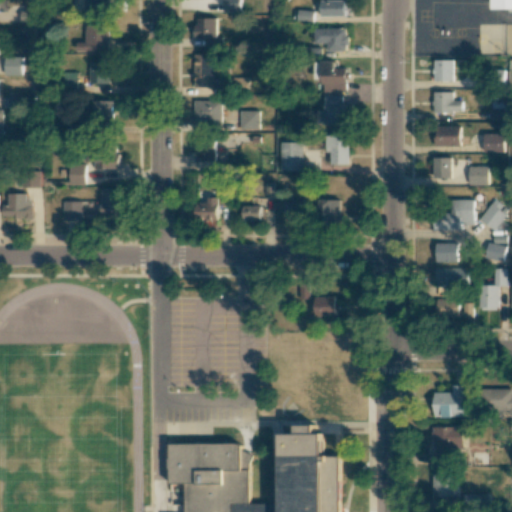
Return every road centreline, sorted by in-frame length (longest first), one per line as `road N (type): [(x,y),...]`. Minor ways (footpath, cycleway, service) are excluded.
road 1 (residential): [(390,260),(0,257)]
road 2 (residential): [(390,0),(392,352)]
road 3 (residential): [(159,0),(162,257)]
road 4 (tertiary): [(392,352),(393,511)]
road 5 (tertiary): [(511,351),(392,352)]
